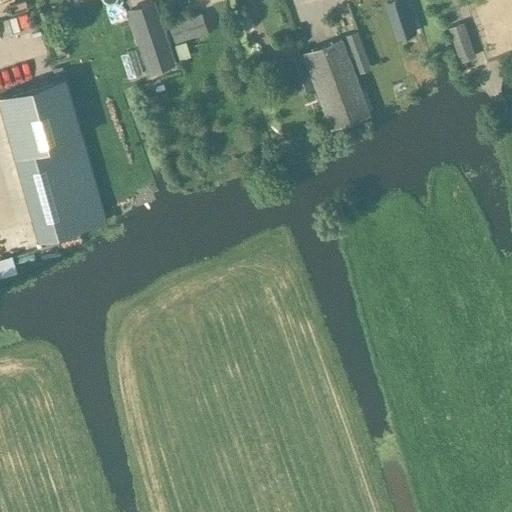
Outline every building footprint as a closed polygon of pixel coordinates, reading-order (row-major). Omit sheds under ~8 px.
[(415,32),(404,0),(386,0),(385,1),(397,38),(415,32)] [(174,42),(207,30),(200,11),(167,23),(174,42)] [(159,20),(137,28),(151,70),(173,63),(159,20)] [(460,61),(475,55),(463,21),(448,27),(460,61)] [(357,31),(341,37),(343,43),(354,71),(355,74),(371,68),(357,31)] [(354,71),(343,43),(341,37),(302,52),(330,128),(369,113),(355,74),(354,71)] [(417,38),(406,42),(417,75),(428,72),(417,38)] [(301,52),(285,58),(298,93),(314,88),(301,52)] [(0,106),(37,239),(105,220),(64,76),(0,93),(0,106)]
